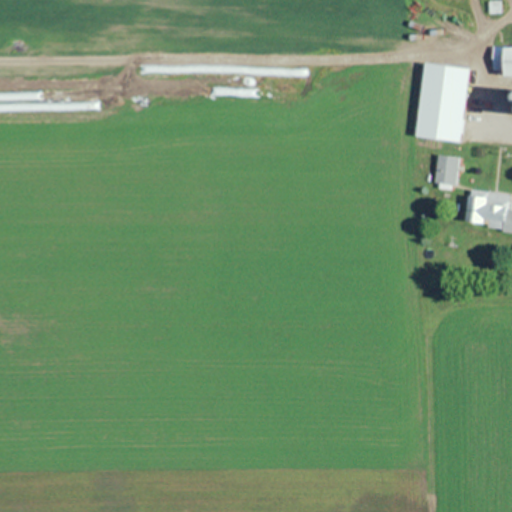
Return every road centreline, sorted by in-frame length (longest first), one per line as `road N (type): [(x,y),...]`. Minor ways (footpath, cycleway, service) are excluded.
road 1 (track): [(0,64),(418,58),(477,47),(511,125)]
road 2 (track): [(418,58),(408,217),(428,366),(428,511)]
